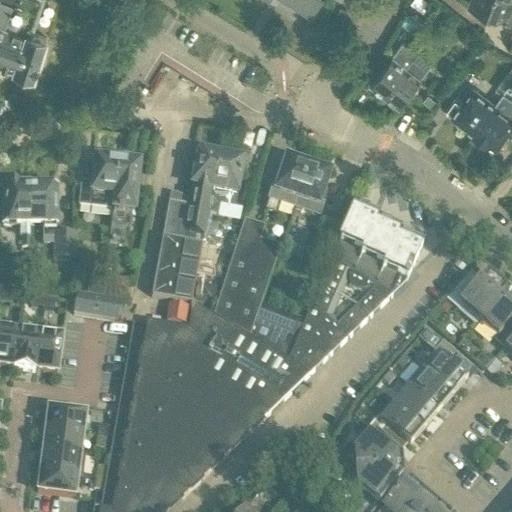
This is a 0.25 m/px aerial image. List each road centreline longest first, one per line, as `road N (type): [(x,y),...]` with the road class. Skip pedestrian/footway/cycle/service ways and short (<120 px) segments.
road 1 (residential): [(321,123),(239,88),(224,102),(119,106),(0,138)]
road 2 (residential): [(511,241),(383,148),(321,123)]
road 3 (residential): [(81,344),(75,396),(24,392),(7,511)]
road 4 (residential): [(321,123),(329,78),(370,40),(388,0)]
